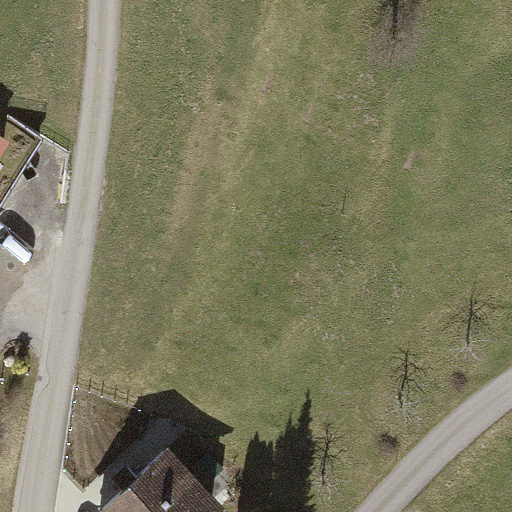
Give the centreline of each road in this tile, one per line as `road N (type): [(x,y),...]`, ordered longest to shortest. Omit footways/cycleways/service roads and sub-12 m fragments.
road 1 (unclassified): [(35,511),(84,261),(108,66),(108,0)]
road 2 (unclassified): [(511,387),(466,420),(382,511)]
